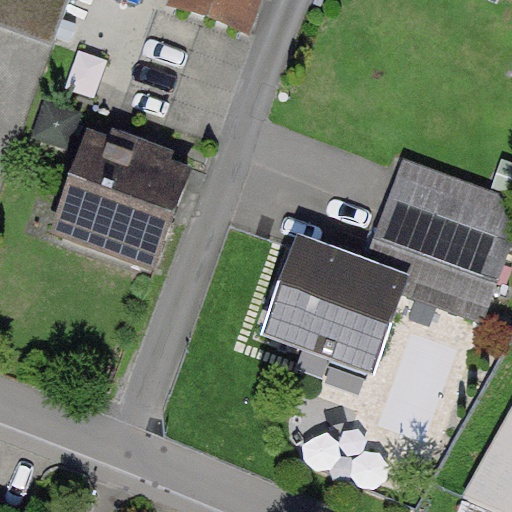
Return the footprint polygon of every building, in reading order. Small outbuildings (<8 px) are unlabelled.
[(85,0),(0,0),(0,20),(69,46),(85,0)] [(250,35),(262,0),(183,0),(179,10),(250,35)] [(197,159),(94,123),(50,247),(153,283),(197,159)] [(511,199),(403,163),(370,264),(412,277),(406,297),(486,323),(511,243),(511,199)] [(289,237),(257,336),(380,376),(406,297),(412,277),(370,264),(289,237)] [(511,511),(511,416),(468,496),(507,511),(511,511)]
